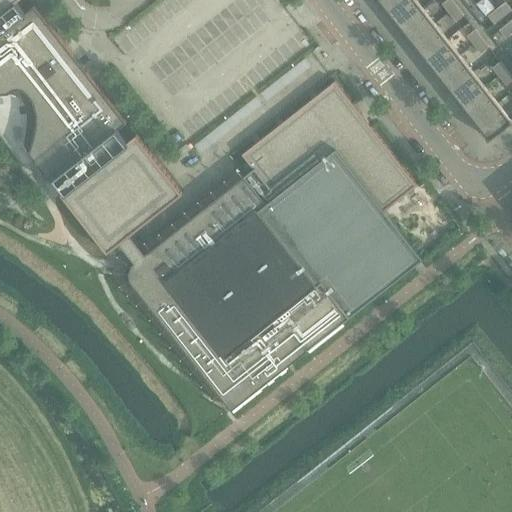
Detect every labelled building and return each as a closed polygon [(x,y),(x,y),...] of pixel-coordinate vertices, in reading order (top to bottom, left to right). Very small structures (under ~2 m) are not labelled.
[(0,0),(0,93),(1,94),(8,93),(12,94),(15,95),(18,96),(21,98),(23,101),(25,104),(26,107),(27,114),(27,122),(27,125),(26,128),(26,131),(26,134),(25,137),(25,141),(25,144),(26,148),(27,151),(29,153),(43,171),(51,181),(55,179),(64,191),(61,194),(96,238),(107,253),(119,243),(130,235),(183,193),(136,134),(128,141),(118,129),(127,122),(81,64),(80,65),(74,57),(74,56),(34,5),(26,12),(16,0),(0,0)] [(380,0),(387,9),(398,0),(380,0)] [(400,25),(422,8),(415,0),(398,0),(387,9),(400,25)] [(451,0),(446,0),(441,4),(448,13),(457,6),(451,0)] [(496,9),(503,17),(511,10),(505,2),(496,9)] [(457,6),(448,13),(455,22),(464,15),(457,6)] [(413,41),(435,24),(422,8),(400,25),(413,41)] [(496,9),(487,16),(494,24),(503,17),(496,9)] [(511,28),(507,23),(499,30),(505,38),(511,33),(511,28)] [(425,57),(447,40),(435,24),(413,41),(425,57)] [(474,45),(482,38),(475,29),(467,36),(474,45)] [(482,38),(474,45),(481,54),(489,47),(482,38)] [(438,73),(460,56),(447,40),(425,57),(438,73)] [(460,56),(438,73),(451,89),(472,72),(473,72),(460,56)] [(500,61),(492,68),(499,77),(507,70),(500,61)] [(511,75),(507,70),(499,77),(506,86),(511,80),(511,75)] [(463,105),(485,88),(472,72),(451,89),(463,105)] [(130,235),(119,243),(134,263),(132,265),(129,272),(130,280),(134,287),(231,410),(308,349),(423,258),(385,211),(417,185),(335,81),(242,155),(253,168),(244,175),(146,254),(130,235)] [(476,121),(498,104),(485,88),(463,105),(476,121)] [(489,138),(511,121),(498,104),(476,121),(489,138)]
